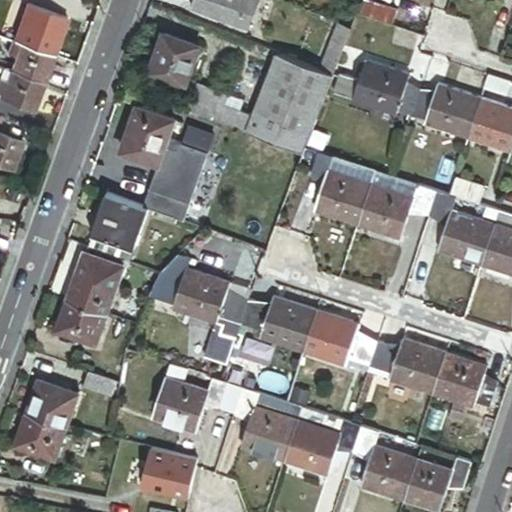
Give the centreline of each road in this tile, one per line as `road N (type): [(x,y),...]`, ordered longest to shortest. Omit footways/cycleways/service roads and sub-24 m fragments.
road 1 (residential): [(128,0),(0,363)]
road 2 (residential): [(511,353),(263,269)]
